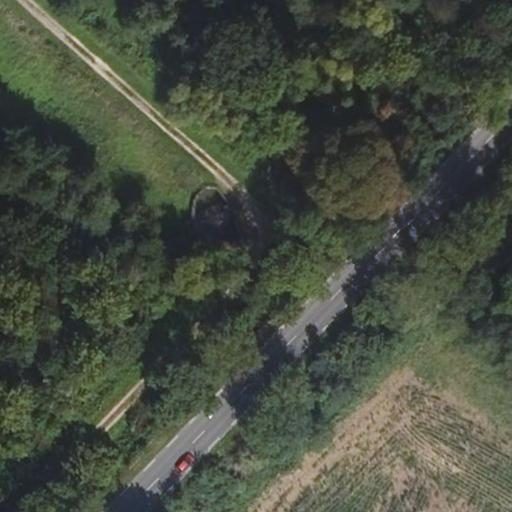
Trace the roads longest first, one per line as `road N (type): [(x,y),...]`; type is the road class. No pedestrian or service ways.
road 1 (secondary): [(121,511),(511,106)]
road 2 (track): [(27,0),(201,157),(257,220),(260,241),(245,279),(170,354)]
road 3 (track): [(170,354),(16,511)]
